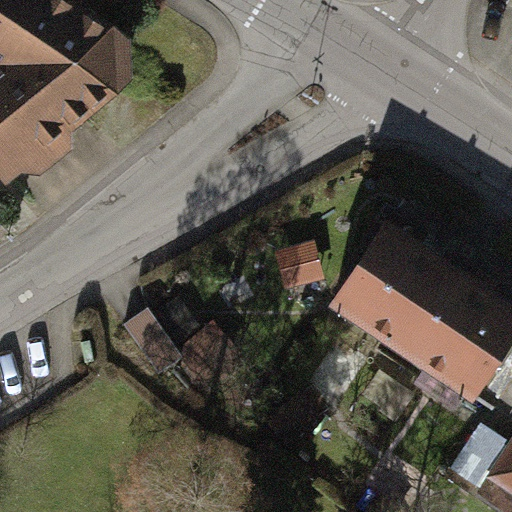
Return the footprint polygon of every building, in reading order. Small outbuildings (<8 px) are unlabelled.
[(138,23),(98,0),(0,0),(0,148),(30,180),(139,88),(138,23)] [(511,386),(511,278),(415,217),(360,303),(506,396),(511,386)] [(183,292),(160,309),(193,352),(216,334),(183,292)] [(158,306),(135,319),(163,373),(187,360),(158,306)] [(511,453),(499,474),(511,482),(511,453)]
